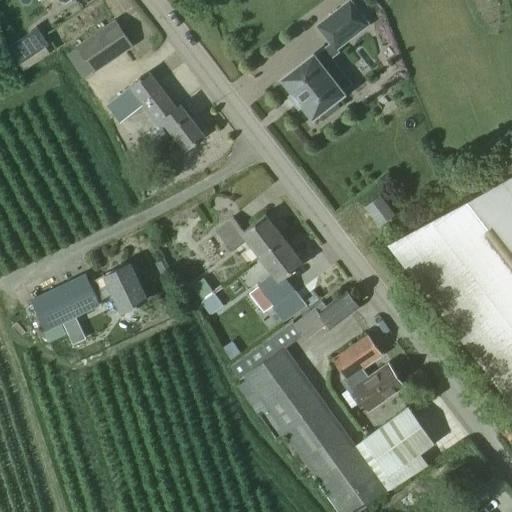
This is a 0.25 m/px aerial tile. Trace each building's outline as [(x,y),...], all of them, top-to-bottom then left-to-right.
[(350,1),(319,25),(332,42),(314,56),(313,54),(283,77),(294,92),(292,94),(299,103),(302,101),(313,115),(318,111),(323,117),(338,106),(333,99),(342,92),(352,84),(331,57),(338,51),(336,47),(367,23),(350,1)] [(68,54),(83,76),(131,44),(115,20),(79,45),(80,46),(68,54)] [(36,25),(6,43),(18,63),(48,45),(36,25)] [(28,68),(57,50),(53,44),(24,62),(28,68)] [(177,106),(150,70),(141,77),(140,75),(138,77),(138,79),(130,85),(131,86),(107,104),(121,122),(130,133),(142,124),(147,131),(158,122),(161,125),(165,121),(185,148),(204,133),(181,103),(177,106)] [(511,173),(387,242),(511,404),(511,173)] [(395,214),(380,194),(367,205),(381,224),(395,214)] [(247,239),(260,256),(283,238),(265,214),(244,230),(233,216),(214,230),(230,252),(247,239)] [(283,238),(260,256),(273,274),(249,292),(264,312),(274,304),(275,306),(296,290),(285,276),(303,263),(283,238)] [(105,274),(108,278),(92,286),(85,272),(29,298),(44,332),(58,325),(101,305),(99,303),(115,295),(123,310),(147,299),(129,262),(105,274)] [(200,299),(212,290),(203,278),(191,287),(200,299)] [(296,290),(275,306),(286,320),(306,304),(296,290)] [(294,323),(293,324),(302,335),(305,339),(326,323),(329,328),(359,305),(347,290),(326,306),(323,302),(315,308),(294,323)] [(213,294),(202,302),(210,314),(221,305),(213,294)] [(44,332),(49,343),(63,336),(58,325),(44,332)] [(382,353),(368,333),(334,357),(346,375),(340,379),(359,406),(366,402),(370,409),(404,385),(389,363),(369,377),(363,366),(382,353)] [(245,379),(237,385),(276,440),(285,434),(339,511),(356,511),(427,462),(421,453),(434,443),(408,406),(362,438),(363,440),(356,444),(287,346),(243,376),(245,379)] [(399,511),(409,511),(425,498),(416,488),(395,507),(399,511)]
